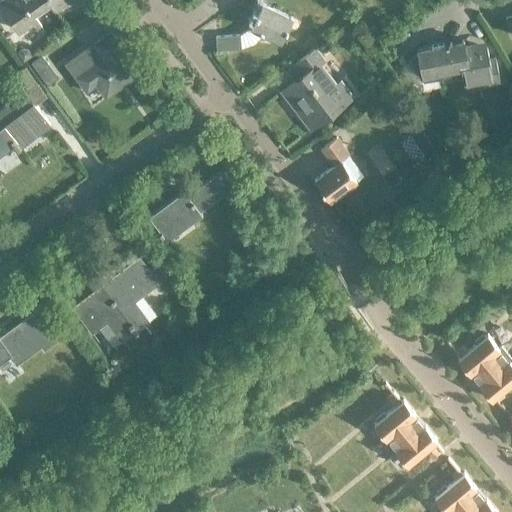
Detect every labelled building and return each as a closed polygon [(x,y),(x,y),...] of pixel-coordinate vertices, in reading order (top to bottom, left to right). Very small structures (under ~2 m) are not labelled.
[(32,15),(21,0),(1,0),(0,1),(0,4),(18,30),(32,21),(38,30),(42,27),(33,14),(32,15)] [(21,0),(32,15),(33,14),(48,3),(52,1),(51,0),(21,0)] [(51,0),(52,1),(48,3),(56,14),(63,9),(60,6),(68,0),(51,0)] [(278,41),(289,18),(259,4),(249,26),(278,41)] [(97,17),(90,22),(96,31),(104,25),(97,17)] [(93,44),(67,62),(77,76),(88,92),(97,85),(106,97),(141,72),(112,31),(93,44)] [(214,51),(237,49),(236,36),(213,38),(214,51)] [(443,44),(431,46),(438,79),(461,74),(474,71),(476,82),(490,79),(497,78),(498,78),(494,58),(488,60),(486,48),(471,51),(471,52),(465,53),(463,45),(462,40),(448,43),(447,42),(443,43),(443,44)] [(417,53),(407,60),(417,76),(421,75),(422,82),(435,79),(438,79),(431,46),(417,49),(416,49),(417,53)] [(309,128),(350,96),(338,81),(335,84),(318,63),(322,60),(312,48),(292,64),(300,75),(284,87),(301,110),(298,113),(309,128)] [(21,51),(16,54),(22,64),(32,57),(28,52),(21,51)] [(41,55),(30,63),(36,71),(47,63),(41,55)] [(403,58),(396,63),(418,96),(438,92),(435,79),(422,82),(419,82),(403,58)] [(22,65),(11,73),(18,83),(29,74),(22,65)] [(474,83),(462,85),(462,89),(498,81),(497,78),(490,79),(476,82),(474,83)] [(19,149),(51,125),(31,97),(12,111),(9,106),(0,113),(0,154),(15,144),(19,149)] [(420,129),(410,136),(425,159),(436,152),(420,129)] [(331,166),(312,180),(329,201),(354,181),(353,180),(362,174),(347,155),(335,138),(319,150),(331,166)] [(225,196),(235,188),(221,170),(188,195),(184,191),(150,217),(167,240),(202,214),(200,211),(223,193),(225,196)] [(256,217),(268,208),(252,187),(240,196),(256,217)] [(134,335),(139,342),(150,334),(143,325),(147,322),(132,302),(158,283),(166,277),(156,265),(148,271),(139,257),(100,286),(136,334),(134,335)] [(136,334),(100,286),(72,307),(91,333),(106,321),(121,341),(122,341),(129,349),(139,342),(134,335),(136,334)] [(43,348),(56,339),(37,313),(0,340),(0,339),(0,364),(10,357),(15,364),(41,345),(43,348)] [(486,334),(483,336),(481,334),(473,341),(474,344),(465,352),(461,347),(455,352),(454,353),(458,358),(456,360),(468,374),(469,373),(479,385),(478,386),(490,400),(492,398),(496,403),(497,402),(497,401),(502,397),(498,392),(508,384),(510,386),(511,385),(511,384),(511,364),(509,361),(511,359),(499,345),(497,347),(486,334)] [(402,400),(400,402),(391,392),(390,393),(384,398),(393,407),(383,416),(381,413),(372,421),(374,423),(371,425),(382,438),(380,441),(392,454),(394,452),(405,466),(408,463),(410,465),(419,458),(417,456),(426,448),(435,458),(440,453),(441,453),(442,452),(433,442),(436,440),(424,426),(423,427),(413,415),(414,415),(402,400)] [(475,487),(463,472),(461,474),(457,470),(451,475),(454,479),(445,487),(443,485),(434,493),(436,495),(433,497),(444,511),(442,511),(496,511),(485,498),(484,499),(475,487)]
